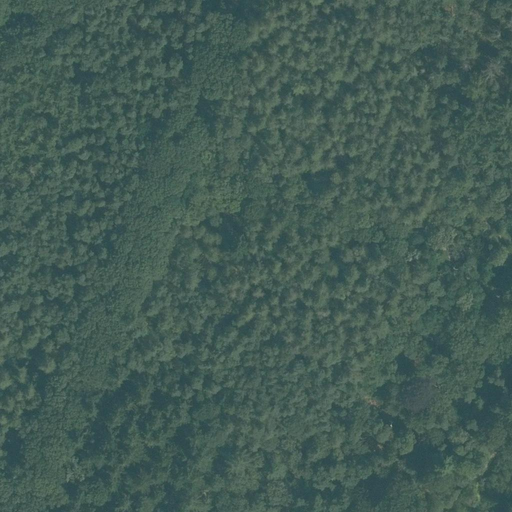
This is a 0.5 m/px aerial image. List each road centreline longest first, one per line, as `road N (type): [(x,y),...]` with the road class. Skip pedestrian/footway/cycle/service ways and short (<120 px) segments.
road 1 (unknown): [(511,208),(454,221),(144,85),(63,14),(32,0)]
road 2 (track): [(32,460),(230,0)]
